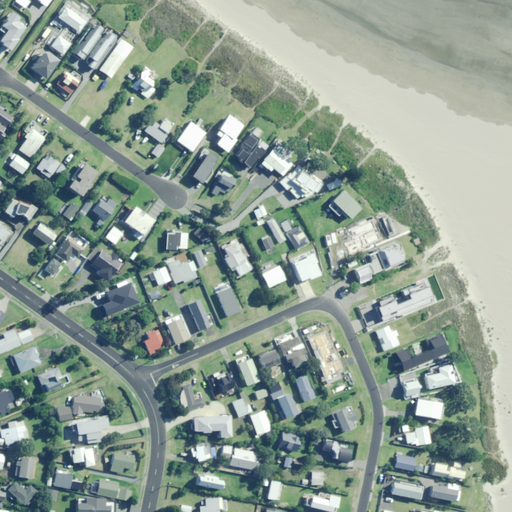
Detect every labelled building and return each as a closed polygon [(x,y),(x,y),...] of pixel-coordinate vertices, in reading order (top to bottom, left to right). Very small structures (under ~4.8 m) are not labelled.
[(36,0),(45,7),(50,0),(15,0),(15,1),(25,8),(31,0),(36,0)] [(78,32),(88,17),(68,2),(54,22),(61,27),(65,22),(78,32)] [(16,17),(13,20),(8,17),(2,24),(11,30),(2,42),(12,48),(26,29),(20,26),(23,22),(16,17)] [(82,61),(107,26),(99,21),(93,30),(90,28),(80,43),(79,43),(71,54),(82,61)] [(110,33),(112,30),(109,27),(89,55),(93,58),(88,65),(95,70),(117,39),(110,33)] [(62,54),(69,44),(57,35),(50,46),(62,54)] [(111,78),(133,47),(121,39),(99,70),(111,78)] [(45,79),(58,61),(44,51),(31,69),(45,79)] [(69,94),(82,75),(66,64),(57,77),(59,78),(55,84),(69,94)] [(147,77),(149,73),(143,69),(131,87),(136,91),(138,88),(142,91),(141,93),(148,98),(154,89),(150,87),(153,81),(147,77)] [(1,132),(12,117),(0,107),(0,139),(4,134),(1,132)] [(112,123),(117,115),(113,113),(108,121),(112,123)] [(234,138),(243,126),(228,116),(216,134),(220,137),(216,144),(228,152),(236,140),(234,138)] [(164,135),(173,123),(165,118),(158,126),(153,122),(149,128),(146,126),(143,131),(160,143),(165,136),(164,135)] [(192,152),(205,133),(189,122),(176,141),(192,152)] [(29,158),(44,138),(31,129),(24,137),(26,139),(18,149),(29,158)] [(256,144),(259,140),(251,134),(241,146),(243,148),(236,156),(250,168),(264,151),(256,144)] [(158,157),(163,149),(157,144),(151,153),(158,157)] [(279,174),(289,160),(273,148),(260,164),(269,172),(272,168),(279,174)] [(211,169),(217,158),(207,152),(191,176),(201,183),(202,181),(205,183),(213,171),(211,169)] [(21,174),(28,164),(13,154),(10,158),(12,159),(8,164),(21,174)] [(59,175),(65,167),(49,156),(46,161),(43,158),(36,168),(49,178),(54,171),(59,175)] [(87,183),(94,173),(81,163),(65,186),(79,196),(84,188),(86,189),(89,184),(87,183)] [(316,193),(323,182),(298,164),(279,182),(296,198),(300,196),(300,198),(303,196),(304,198),(314,192),(316,193)] [(229,193),(236,179),(223,172),(211,193),(216,196),(219,191),(224,193),(226,191),(229,193)] [(349,219),(359,209),(341,191),(327,206),(338,216),(342,212),(349,219)] [(27,219),(35,207),(17,196),(14,201),(10,199),(2,211),(12,217),(13,214),(19,214),(27,219)] [(99,228),(116,205),(108,199),(105,203),(101,200),(93,211),(100,216),(94,225),(99,228)] [(86,213),(93,204),(87,200),(81,209),(86,213)] [(69,220),(78,208),(71,203),(68,206),(65,204),(59,212),(69,220)] [(139,239),(152,220),(133,207),(123,222),(137,232),(134,236),(139,239)] [(257,220),(267,216),(265,211),(255,216),(257,220)] [(278,243),(285,240),(273,219),(266,222),(278,243)] [(285,232),(290,228),(286,220),(280,223),(285,232)] [(46,229),(48,226),(42,221),(32,233),(47,245),(55,236),(46,229)] [(362,250),(377,243),(367,221),(352,227),(362,250)] [(295,250),(308,243),(299,225),(286,232),(295,250)] [(114,244),(122,233),(113,226),(105,237),(114,244)] [(0,244),(1,245),(9,234),(0,227),(0,244)] [(174,232),(172,230),(167,230),(166,249),(176,250),(176,248),(187,249),(187,233),(174,232)] [(267,250),(274,246),(269,236),(262,240),(267,250)] [(75,261),(83,249),(67,238),(55,254),(65,262),(69,257),(75,261)] [(241,244),(239,246),(236,240),(221,248),(225,255),(222,257),(228,268),(232,266),(237,276),(252,268),(245,257),(247,255),(241,244)] [(371,262),(365,264),(369,275),(401,262),(394,245),(368,255),(371,262)] [(110,252),(108,255),(97,247),(88,260),(100,269),(97,273),(107,281),(120,263),(115,260),(117,257),(110,252)] [(199,267),(206,264),(201,251),(194,254),(199,267)] [(314,261),(316,261),(312,253),(303,256),(304,258),(291,263),(298,281),(307,278),(308,280),(320,275),(314,261)] [(53,275),(60,265),(52,259),(45,270),(53,275)] [(179,264),(177,260),(172,259),(166,261),(168,266),(167,266),(174,284),(182,280),(183,283),(198,276),(191,260),(186,263),(179,264)] [(371,279),(369,275),(365,264),(353,269),(359,284),(371,279)] [(268,288),(286,280),(279,266),(261,274),(268,288)] [(158,285),(169,280),(164,268),(152,273),(158,285)] [(401,291),(403,295),(393,299),(392,297),(380,302),(381,306),(376,308),(382,322),(433,301),(426,285),(424,286),(422,282),(401,291)] [(134,296),(138,295),(137,285),(120,288),(122,298),(110,299),(111,310),(135,307),(134,296)] [(230,287),(221,291),(219,286),(215,288),(226,316),(239,311),(230,287)] [(210,314),(206,316),(199,300),(188,305),(199,330),(214,324),(210,314)] [(172,344),(189,337),(181,317),(164,324),(172,344)] [(394,329),(390,331),(388,326),(375,331),(383,351),(399,345),(395,335),(396,334),(394,329)] [(0,352),(19,345),(13,329),(0,334),(2,338),(0,339),(0,352)] [(22,344),(33,339),(29,329),(18,334),(22,344)] [(152,350),(162,346),(156,329),(145,333),(147,338),(143,340),(148,354),(153,352),(152,350)] [(329,339),(325,341),(322,332),(308,338),(324,376),(341,369),(329,339)] [(304,363),(301,356),(305,354),(302,347),(300,347),(296,337),(278,344),(285,362),(289,360),(292,367),(304,363)] [(20,373),(43,362),(36,346),(13,356),(20,373)] [(395,361),(392,362),(399,374),(415,364),(406,348),(392,356),(395,361)] [(273,366),(279,364),(274,350),(258,356),(262,368),(273,364),(273,366)] [(244,386),(257,381),(248,359),(236,364),(244,386)] [(426,389),(452,383),(449,365),(436,368),(437,373),(423,376),(426,389)] [(69,374),(61,377),(58,368),(37,376),(44,393),(72,381),(69,374)] [(305,375),(301,377),(299,371),(292,374),(302,401),(313,397),(305,375)] [(220,393),(234,387),(228,373),(213,379),(213,377),(207,380),(211,390),(217,388),(220,393)] [(417,388),(419,387),(417,379),(400,383),(404,396),(409,395),(410,398),(419,396),(417,388)] [(288,393),(282,396),(277,383),(266,388),(271,400),(275,398),(283,418),(299,412),(296,405),(293,406),(288,393)] [(203,397),(193,399),(190,384),(180,386),(184,405),(186,404),(187,409),(205,406),(203,397)] [(257,399),(266,396),(263,388),(254,392),(257,399)] [(7,405),(14,402),(10,390),(0,393),(0,414),(9,411),(7,405)] [(101,411),(101,397),(74,397),(74,414),(84,414),(84,411),(101,411)] [(238,417),(248,413),(242,398),(232,402),(238,417)] [(442,419),(444,403),(416,399),(413,415),(442,419)] [(352,421),(356,420),(351,406),(331,414),(334,421),(332,421),(334,428),(338,426),(341,432),(354,427),(352,421)] [(59,422),(72,418),(69,407),(56,411),(59,422)] [(256,435),(270,430),(263,411),(249,416),(256,435)] [(218,437),(231,437),(230,415),(191,417),(192,431),(199,431),(200,433),(208,432),(208,431),(217,430),(218,437)] [(98,429),(108,427),(106,418),(96,419),(96,417),(69,421),(70,430),(76,429),(78,441),(81,440),(82,444),(100,441),(98,429)] [(0,429),(0,434),(1,438),(4,438),(6,444),(24,441),(22,431),(25,431),(25,426),(22,426),(21,419),(0,424),(1,429),(0,429)] [(417,445),(429,443),(427,426),(414,428),(417,445)] [(295,451),(298,435),(280,431),(276,447),(295,451)] [(407,444),(414,443),(412,432),(405,433),(407,444)] [(196,461),(212,458),(209,444),(194,447),(196,461)] [(229,459),(231,447),(225,445),(222,457),(229,459)] [(347,462),(350,450),(335,446),(332,458),(347,462)] [(94,455),(97,454),(96,447),(81,449),(81,448),(72,449),(72,454),(70,454),(72,463),(82,461),(83,467),(93,465),(92,460),(95,460),(94,455)] [(252,469),(255,453),(234,449),(233,456),(231,455),(229,465),(252,469)] [(127,454),(127,455),(114,453),(111,471),(122,473),(123,468),(133,469),(135,455),(127,454)] [(413,471),(416,458),(397,454),(394,467),(413,471)] [(33,480),(36,460),(19,457),(18,461),(16,461),(15,465),(19,466),(17,476),(33,480)] [(301,465),(302,461),(285,458),(284,466),(290,467),(291,463),(301,465)] [(452,469),(452,468),(431,463),(429,474),(460,481),(460,478),(462,479),(463,472),(452,469)] [(58,473),(58,469),(56,469),(54,486),(79,490),(80,484),(71,483),(72,475),(58,473)] [(322,485),(323,472),(311,472),(311,484),(322,485)] [(217,478),(203,475),(203,477),(197,476),(195,485),(220,490),(222,481),(216,480),(217,478)] [(119,486),(119,483),(100,479),(96,494),(130,501),(132,489),(119,486)] [(29,486),(25,491),(14,482),(7,490),(27,506),(30,502),(28,501),(36,491),(29,486)] [(418,499),(420,488),(392,482),(390,494),(418,499)] [(438,486),(438,487),(432,486),(430,497),(454,501),(456,489),(438,486)] [(318,496),(320,491),(307,488),(306,493),(318,496)] [(56,501),(58,491),(51,490),(49,500),(56,501)] [(329,511),(335,511),(338,503),(311,496),(309,507),(329,511)] [(105,502),(105,499),(77,498),(75,511),(114,511),(115,502),(105,502)] [(220,502),(220,499),(203,499),(203,506),(198,506),(198,511),(217,511),(218,509),(227,509),(227,502),(220,502)]
